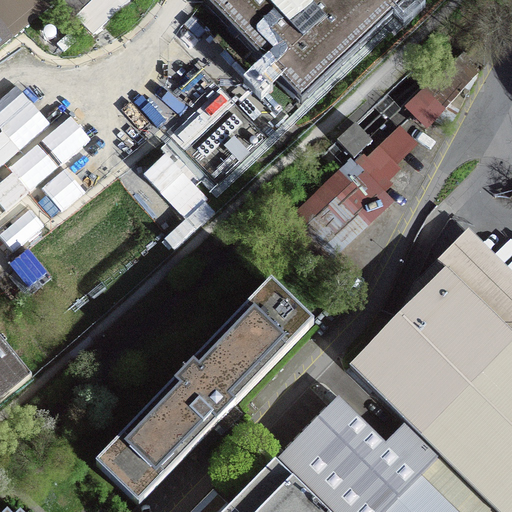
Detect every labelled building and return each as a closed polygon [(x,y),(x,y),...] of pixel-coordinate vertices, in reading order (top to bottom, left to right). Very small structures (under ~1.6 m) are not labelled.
[(0,0),(0,30),(7,40),(54,0),(59,0),(71,13),(72,12),(73,13),(87,0),(0,0)] [(412,0),(212,0),(207,5),(302,105),(412,0)] [(0,47),(8,41),(7,40),(0,30),(0,47)] [(464,56),(404,112),(425,132),(478,74),(464,56)] [(355,124),(337,141),(354,159),(372,142),(355,124)] [(283,226),(276,233),(327,285),(342,271),(330,258),(390,201),(352,162),(284,227),(283,226)] [(349,368),(495,511),(511,511),(511,300),(464,253),(349,368)] [(95,465),(138,507),(218,424),(226,431),(242,414),(234,407),(315,324),(271,283),(95,465)] [(0,404),(32,378),(0,339),(0,404)] [(493,511),(439,459),(419,479),(418,479),(412,485),(379,453),(357,475),(386,503),(396,493),(400,497),(385,511),(493,511)] [(324,511),(275,463),(226,511),(324,511)]
